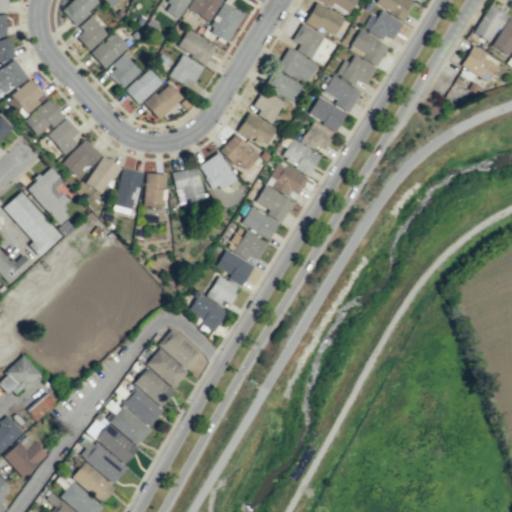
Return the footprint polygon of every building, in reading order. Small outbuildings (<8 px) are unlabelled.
[(69,0),(59,9),(72,25),(97,2),(95,0),(69,0)] [(186,0),(162,0),(167,3),(163,10),(175,18),(186,0)] [(189,0),(185,10),(208,20),(216,0),(189,0)] [(319,0),(345,15),(353,0),(319,0)] [(375,0),(373,4),(403,18),(411,1),(409,0),(375,0)] [(240,11),(219,2),(206,32),(227,42),(240,11)] [(342,17),(313,2),(302,22),(316,29),(318,26),(333,34),(342,17)] [(505,14),(487,3),(470,32),(488,42),(505,14)] [(369,14),(361,28),(380,39),(382,35),(390,39),(399,22),(378,10),(374,17),(369,14)] [(71,34),(87,50),(105,33),(90,17),(71,34)] [(490,46),(508,55),(511,47),(511,21),(504,17),(490,46)] [(312,58),(322,34),(297,24),(290,40),(297,43),(293,51),(312,58)] [(374,64),(385,46),(358,28),(346,47),(374,64)] [(126,46),(112,30),(88,53),(102,68),(126,46)] [(213,44),(183,31),(174,49),(204,63),(213,44)] [(0,59),(12,56),(6,37),(0,39),(0,59)] [(495,65),(481,57),(483,53),(470,45),(458,65),(486,81),(495,65)] [(314,64),(285,47),(274,66),(303,83),(314,64)] [(103,72),(120,88),(138,69),(122,53),(103,72)] [(200,66),(179,53),(166,75),(187,88),(200,66)] [(333,74),(352,84),(354,79),(364,84),(372,66),(350,55),(347,62),(340,59),(333,74)] [(0,95),(26,77),(12,58),(0,66),(0,95)] [(159,82),(146,68),(122,90),(135,104),(159,82)] [(299,86),(272,68),(262,84),(289,102),(299,86)] [(357,91),(330,75),(320,90),(334,99),(331,103),(345,112),(357,91)] [(180,96),(165,81),(142,104),(156,119),(180,96)] [(249,108),(270,120),(281,101),(260,89),(249,108)] [(335,129),(344,110),(314,97),(306,115),(335,129)] [(60,115),(45,98),(21,121),(36,137),(60,115)] [(263,146),(274,127),(245,111),(235,129),(263,146)] [(76,131),(63,117),(44,135),(62,153),(73,143),(69,138),(76,131)] [(0,135),(8,128),(0,118),(0,135)] [(331,131),(309,120),(299,141),(313,148),(315,145),(322,149),(331,131)] [(257,155),(233,133),(217,149),(242,172),(257,155)] [(72,176),(84,163),(87,166),(98,154),(81,139),(59,163),(72,176)] [(279,159),(309,172),(317,152),(288,139),(279,159)] [(213,191),(233,177),(216,151),(195,165),(213,191)] [(82,183),(100,194),(117,166),(99,155),(82,183)] [(305,176),(275,162),(264,184),(285,194),(287,190),(296,194),(305,176)] [(65,215),(59,208),(66,201),(53,187),(60,181),(46,166),(23,188),(56,224),(65,215)] [(203,198),(195,166),(169,172),(177,205),(203,198)] [(108,209),(128,215),(140,172),(120,167),(108,209)] [(162,173),(142,172),(141,205),(161,206),(162,173)] [(266,209),(264,213),(279,222),(290,201),(262,185),(253,201),(266,209)] [(36,256),(58,236),(17,191),(0,206),(0,207),(30,241),(26,245),(36,256)] [(276,221),(246,207),(238,225),(268,238),(276,221)] [(231,251),(245,259),(247,255),(255,260),(265,243),(242,230),(231,251)] [(225,278),(240,285),(250,263),(221,250),(213,266),(227,273),(225,278)] [(19,253),(9,263),(0,253),(0,276),(6,283),(28,262),(19,253)] [(228,303),(236,286),(214,275),(204,296),(219,303),(221,300),(228,303)] [(211,330),(223,309),(195,294),(186,311),(200,319),(198,323),(211,330)] [(155,344),(183,368),(197,352),(168,328),(155,344)] [(171,387),(184,372),(157,347),(143,362),(171,387)] [(0,385),(11,398),(37,373),(21,355),(0,374),(0,385)] [(172,391),(145,367),(131,382),(158,406),(172,391)] [(147,426),(160,409),(132,386),(119,402),(147,426)] [(33,420),(53,403),(45,393),(25,411),(33,420)] [(148,429),(121,405),(107,421),(134,445),(148,429)] [(0,450),(20,430),(3,414),(0,417),(0,450)] [(92,440),(124,462),(136,446),(104,423),(92,440)] [(44,454),(24,434),(0,456),(20,477),(44,454)] [(110,483),(123,468),(90,438),(77,453),(110,483)] [(69,477),(100,503),(113,486),(81,461),(69,477)] [(0,509),(3,506),(0,503),(0,497),(9,488),(0,480),(0,509)] [(95,511),(101,505),(68,482),(57,498),(76,511),(95,511)]
